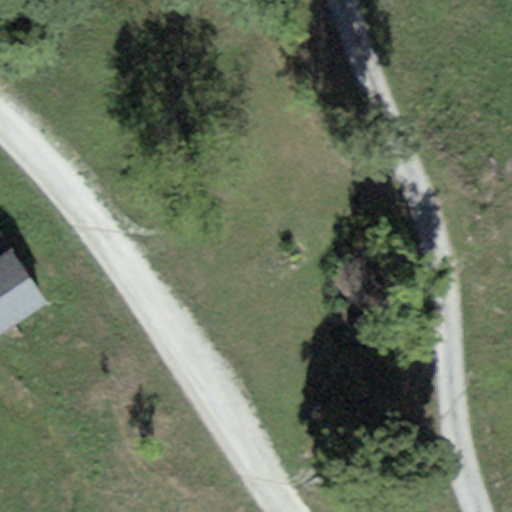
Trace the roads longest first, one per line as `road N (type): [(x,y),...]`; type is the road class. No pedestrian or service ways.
road 1 (track): [(345,0),(379,96),(433,202),(453,322),(455,418),(483,511)]
road 2 (unclassified): [(0,116),(130,269),(292,511)]
